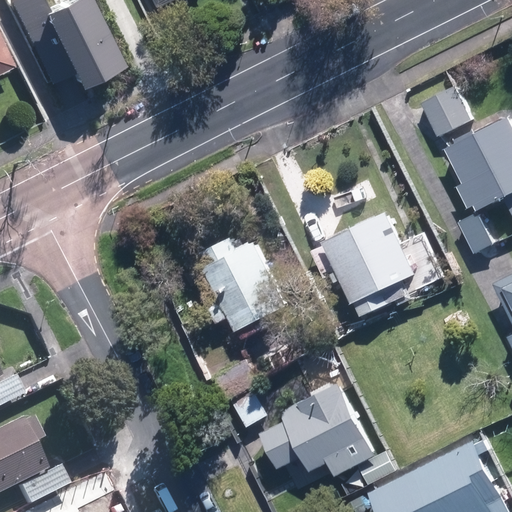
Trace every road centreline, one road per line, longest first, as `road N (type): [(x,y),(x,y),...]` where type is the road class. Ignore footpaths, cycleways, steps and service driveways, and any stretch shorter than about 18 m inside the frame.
road 1 (tertiary): [(35,201),(438,0)]
road 2 (residential): [(192,511),(35,201)]
